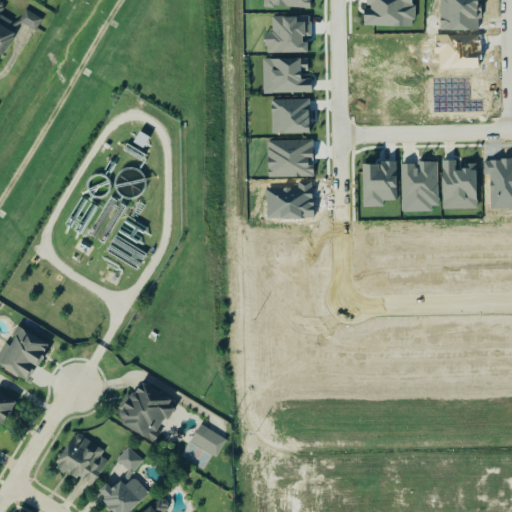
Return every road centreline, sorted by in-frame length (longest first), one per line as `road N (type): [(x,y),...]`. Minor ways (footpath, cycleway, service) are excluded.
road 1 (residential): [(345,306),(339,0)]
road 2 (residential): [(511,132),(340,137)]
road 3 (residential): [(511,307),(345,306)]
road 4 (residential): [(73,386),(0,505)]
road 5 (residential): [(510,133),(508,0)]
